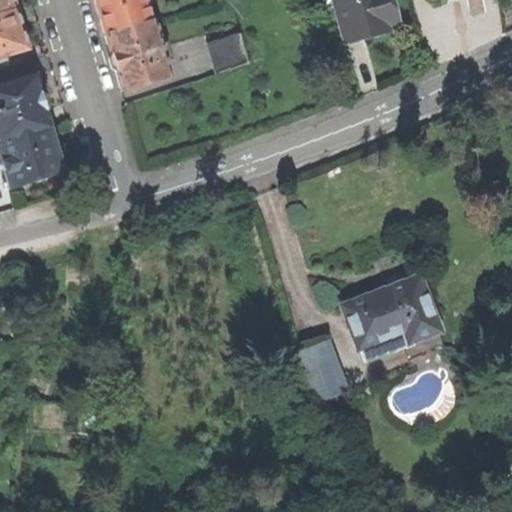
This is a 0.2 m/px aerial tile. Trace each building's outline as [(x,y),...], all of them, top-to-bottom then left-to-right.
[(0,0),(0,11),(13,7),(10,0),(0,0)] [(94,0),(98,14),(104,34),(150,21),(143,0),(94,0)] [(384,15),(394,12),(390,0),(333,0),(346,42),(366,36),(388,30),(384,15)] [(7,52),(24,48),(20,31),(14,7),(13,7),(0,11),(0,58),(5,57),(7,52)] [(121,92),(169,78),(152,20),(150,21),(104,34),(113,65),(121,92)] [(217,73),(248,63),(240,33),(209,43),(217,73)] [(0,143),(48,127),(43,110),(45,105),(44,100),(42,95),(38,93),(33,75),(11,81),(10,81),(0,83),(0,143)] [(0,143),(0,157),(9,187),(61,171),(56,152),(48,127),(0,143)] [(338,302),(354,343),(401,325),(405,337),(436,326),(415,273),(375,288),(338,302)] [(408,344),(405,337),(401,325),(354,343),(361,362),(408,344)] [(319,402),(353,389),(333,335),(299,348),(319,402)]
